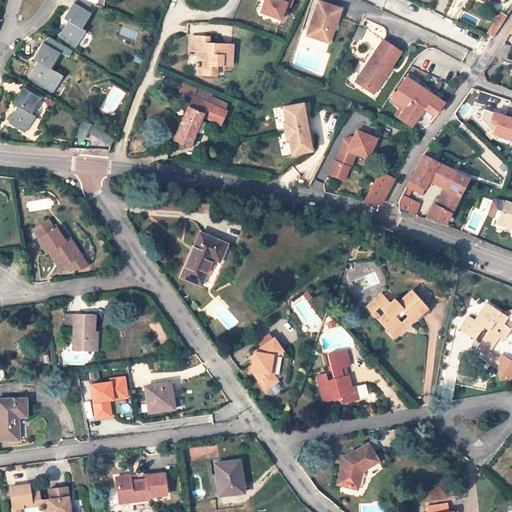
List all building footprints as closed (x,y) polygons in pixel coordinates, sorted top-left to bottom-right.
[(291,0),(265,0),(261,12),(280,19),(285,5),(290,6),(291,0)] [(335,26),(342,8),(320,0),(308,34),(330,42),(334,29),(332,28),(333,26),(335,26)] [(63,18),(67,21),(58,36),(75,47),(85,30),(81,28),(90,13),(73,2),(63,18)] [(493,36),(506,16),(500,12),(487,32),(493,36)] [(204,41),(209,41),(209,35),(191,35),(191,50),(199,50),(204,50),(204,41)] [(48,37),(44,44),(59,53),(58,54),(68,57),(72,52),(48,37)] [(399,53),(381,40),(353,81),(371,93),(399,53)] [(199,74),(218,75),(219,64),(233,65),(234,43),(209,41),(204,41),(204,50),(199,50),(199,62),(196,63),(196,66),(199,66),(199,74)] [(32,59),(36,61),(27,76),(54,93),(64,76),(50,68),(58,54),(59,53),(44,44),(42,43),(32,59)] [(503,43),(496,53),(505,59),(506,58),(510,45),(503,43)] [(459,85),(462,80),(455,75),(451,80),(459,85)] [(392,96),(405,105),(411,98),(423,107),(434,114),(435,113),(444,101),(406,76),(392,96)] [(13,104),(17,106),(8,122),(24,131),(33,116),(30,114),(39,98),(22,88),(13,104)] [(206,102),(208,96),(209,94),(198,89),(195,97),(192,96),(184,114),(200,121),(203,115),(208,103),(206,102)] [(392,96),(390,99),(403,108),(405,105),(392,96)] [(208,103),(222,109),(224,102),(210,97),(208,103)] [(411,125),(423,107),(411,98),(405,105),(403,108),(397,117),(411,125)] [(225,110),(222,109),(208,103),(203,115),(220,122),(225,110)] [(285,131),(304,127),(303,119),(306,118),(303,103),(283,107),(286,122),(284,122),(285,131)] [(511,117),(483,108),(480,118),(497,137),(511,141),(511,142),(511,117)] [(184,114),(174,138),(190,145),(200,121),(184,114)] [(111,143),(114,137),(83,118),(74,133),(82,138),(87,129),(111,143)] [(360,120),(356,130),(371,136),(375,126),(360,120)] [(304,127),(285,131),(287,139),(289,139),(292,154),(312,150),(309,135),(306,135),(304,127)] [(371,136),(356,130),(351,143),(341,139),(333,159),(332,158),(326,172),(340,178),(346,164),(350,166),(355,152),(367,157),(375,137),(371,136)] [(421,193),(428,179),(445,188),(447,189),(456,171),(423,154),(407,186),(421,193)] [(381,204),(395,178),(392,177),(380,170),(364,201),(381,204)] [(447,189),(445,188),(437,204),(433,203),(426,218),(435,222),(445,225),(469,177),(456,171),(447,189)] [(406,212),(411,213),(414,207),(409,205),(411,201),(401,197),(399,202),(400,209),(406,212)] [(511,227),(511,202),(505,200),(504,204),(499,219),(498,223),(511,227)] [(499,219),(504,204),(495,201),(490,203),(487,212),(490,216),(499,219)] [(64,266),(67,270),(84,267),(88,265),(81,255),(69,238),(64,241),(55,228),(37,239),(46,254),(48,252),(55,262),(59,259),(64,266)] [(226,243),(199,232),(181,277),(201,285),(212,259),(219,262),(226,243)] [(59,259),(55,262),(59,269),(64,266),(59,259)] [(405,312),(413,320),(427,306),(410,289),(396,302),(392,298),(388,302),(380,293),(366,306),(372,313),(380,305),(385,311),(377,318),(391,332),(401,322),(398,318),(405,312)] [(509,328),(511,327),(511,312),(507,313),(506,315),(487,303),(475,320),(468,316),(460,328),(475,338),(477,336),(482,339),(477,347),(487,354),(498,336),(502,339),(506,335),(508,330),(509,328)] [(372,313),(377,318),(385,311),(380,305),(372,313)] [(405,312),(398,318),(401,322),(406,326),(413,320),(405,312)] [(73,351),(96,351),(97,332),(94,332),(95,315),(65,314),(65,327),(74,327),(73,351)] [(395,336),(406,326),(401,322),(391,332),(395,336)] [(250,369),(256,370),(255,375),(264,388),(276,379),(271,373),(271,372),(268,372),(272,355),(274,355),(281,350),(272,338),(260,346),(259,353),(253,351),(250,369)] [(339,367),(349,364),(345,349),(327,354),(334,378),(328,380),(326,373),(317,375),(323,401),(339,397),(341,403),(358,398),(355,385),(351,386),(348,375),(342,376),(339,367)] [(509,384),(511,380),(511,360),(505,355),(493,373),(509,384)] [(90,384),(95,418),(111,416),(108,399),(113,399),(112,394),(120,393),(119,389),(126,388),(124,377),(109,379),(110,382),(90,384)] [(148,412),(173,408),(169,383),(145,386),(148,412)] [(270,394),(280,387),(277,383),(267,390),(270,394)] [(112,394),(113,399),(127,397),(126,388),(119,389),(120,393),(112,394)] [(0,398),(0,440),(18,440),(18,417),(26,416),(26,398),(0,398)] [(378,459),(369,445),(355,452),(354,451),(343,458),(345,462),(344,469),(342,468),(337,484),(356,488),(358,477),(360,478),(362,470),(370,465),(369,464),(378,459)] [(230,494),(241,493),(240,485),(242,484),(239,461),(214,463),(218,492),(229,491),(230,494)] [(116,477),(118,496),(134,495),(134,500),(151,497),(150,495),(170,492),(167,470),(148,473),(148,477),(140,479),(140,482),(132,483),(130,474),(116,477)] [(24,501),(33,500),(33,499),(31,482),(12,485),(15,506),(24,505),(24,501)] [(74,511),(75,511),(72,511),(68,485),(50,488),(52,496),(48,497),(50,511),(74,511)] [(449,501),(426,505),(427,511),(445,511),(450,511),(449,501)]
